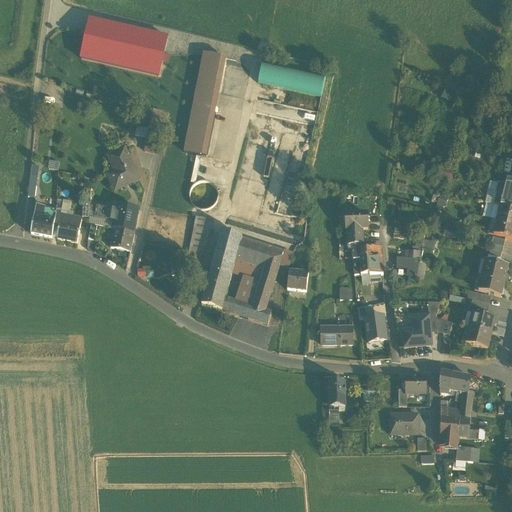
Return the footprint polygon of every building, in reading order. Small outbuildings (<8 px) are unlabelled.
[(162,61),(164,55),(168,38),(90,20),(81,59),(159,77),(162,61)] [(184,153),(207,157),(226,59),(203,55),(184,153)] [(264,66),(260,84),(323,98),(327,80),(264,66)] [(149,130),(149,131),(158,133),(163,113),(153,110),(149,130)] [(149,131),(149,130),(137,127),(135,138),(147,140),(149,133),(149,131)] [(149,131),(149,133),(157,134),(154,148),(146,146),(144,153),(156,155),(161,134),(158,133),(149,131)] [(146,146),(154,148),(157,134),(149,133),(147,140),(146,146)] [(107,175),(115,191),(139,180),(124,149),(114,154),(121,169),(107,175)] [(190,184),(196,185),(201,158),(196,157),(190,184)] [(58,171),(59,163),(49,162),(48,170),(58,171)] [(31,176),(38,177),(39,167),(32,166),(31,176)] [(441,168),(439,176),(439,178),(452,181),(454,171),(441,168)] [(29,186),(36,187),(38,177),(31,176),(29,186)] [(217,202),(218,197),(217,191),(214,186),(210,183),(204,182),(199,183),(196,185),(194,186),(190,190),(189,196),(190,201),(193,206),(198,209),(203,211),(209,210),(214,207),(217,202)] [(494,206),(497,193),(499,184),(491,183),(485,204),(486,204),(494,206)] [(505,192),(511,194),(511,186),(499,184),(497,193),(504,194),(505,192)] [(28,198),(35,199),(36,187),(29,186),(28,198)] [(504,194),(497,193),(494,206),(496,206),(511,210),(511,194),(505,192),(504,194)] [(446,208),(448,199),(439,197),(436,206),(446,208)] [(71,202),(63,201),(61,214),(61,217),(62,217),(72,219),(73,213),(70,212),(71,202)] [(482,218),(493,221),(496,206),(494,206),(486,204),(482,218)] [(31,234),(52,239),(52,238),(54,228),(54,226),(55,221),(46,219),(47,213),(44,213),(45,208),(36,206),(31,234)] [(138,211),(117,206),(116,211),(113,210),(110,222),(114,222),(112,229),(115,229),(134,233),(138,211)] [(511,210),(496,206),(493,221),(511,225),(511,210)] [(96,213),(90,212),(89,218),(89,224),(112,229),(114,222),(110,222),(113,210),(97,207),(96,213)] [(56,210),(45,208),(44,213),(47,213),(46,219),(55,221),(56,213),(56,210)] [(348,247),(351,247),(363,246),(362,230),(367,230),(367,215),(345,216),(346,231),(347,241),(348,247)] [(57,240),(77,243),(82,220),(72,219),(62,217),(60,227),(59,229),(57,239),(57,240)] [(187,263),(199,265),(204,252),(213,221),(196,217),(187,263)] [(511,240),(511,225),(493,221),(490,232),(495,233),(493,236),(496,237),(511,240)] [(97,227),(91,226),(88,240),(94,241),(97,227)] [(395,226),(394,233),(393,239),(403,240),(404,234),(406,234),(407,227),(395,226)] [(135,233),(134,233),(115,229),(111,248),(120,250),(127,252),(130,253),(135,233)] [(231,279),(233,271),(236,260),(242,239),(222,232),(213,266),(208,264),(205,276),(209,277),(211,272),(231,279)] [(416,246),(422,247),(423,242),(424,236),(418,236),(416,246)] [(493,238),(491,245),(490,251),(488,257),(500,260),(501,253),(503,248),(504,241),(493,238)] [(242,239),(236,260),(265,270),(277,274),(279,265),(283,252),(242,239)] [(426,243),(423,242),(422,247),(422,249),(422,251),(433,253),(435,245),(426,243)] [(353,261),(366,260),(365,249),(363,250),(363,247),(363,246),(351,247),(352,252),(353,261)] [(339,248),(339,260),(342,260),(342,252),(352,252),(351,247),(348,247),(339,248)] [(380,248),(365,249),(366,260),(369,260),(381,259),(380,248)] [(127,252),(120,250),(118,257),(126,258),(127,252)] [(279,265),(288,268),(292,255),(283,252),(279,265)] [(410,254),(405,253),(404,259),(420,260),(422,253),(410,252),(410,254)] [(500,260),(488,257),(487,262),(488,263),(499,265),(500,260)] [(381,259),(369,260),(370,275),(370,277),(371,277),(381,276),(383,276),(381,259)] [(411,269),(410,277),(413,278),(416,278),(417,271),(418,271),(419,263),(420,260),(404,259),(403,266),(403,268),(411,269)] [(244,278),(260,283),(265,270),(236,260),(233,271),(235,271),(234,275),(244,278)] [(361,276),(370,275),(369,260),(366,260),(353,261),(354,277),(361,276)] [(478,275),(482,277),(486,262),(481,261),(478,275)] [(427,265),(419,263),(418,271),(417,271),(416,278),(424,280),(427,265)] [(488,263),(485,277),(504,282),(508,267),(499,265),(488,263)] [(146,269),(137,270),(137,278),(146,278),(146,269)] [(277,274),(265,270),(260,283),(252,308),(251,307),(248,319),(268,325),(271,314),(265,312),(266,307),(277,274)] [(202,306),(222,312),(222,311),(225,299),(231,279),(211,272),(209,277),(202,306)] [(287,290),(306,293),(306,290),(308,274),(307,274),(289,272),(287,290)] [(371,277),(370,277),(370,275),(361,276),(362,286),(371,286),(371,284),(371,277)] [(500,298),(504,282),(485,277),(481,293),(500,298)] [(243,305),(251,307),(252,308),(260,283),(244,278),(236,303),(243,305)] [(352,302),(352,290),(340,290),(340,302),(352,302)] [(186,301),(176,294),(171,300),(181,307),(186,301)] [(469,294),(467,301),(465,307),(465,310),(472,311),(471,314),(473,314),(475,315),(483,317),(484,312),(487,313),(489,306),(491,299),(469,294)] [(449,302),(465,307),(467,301),(450,296),(449,302)] [(222,311),(239,317),(243,305),(236,303),(225,299),(222,311)] [(437,333),(443,335),(446,323),(439,321),(435,320),(440,304),(428,304),(427,304),(428,317),(429,317),(430,333),(437,333)] [(243,305),(239,317),(248,319),(251,307),(243,305)] [(358,310),(359,321),(365,320),(373,319),(371,307),(358,310)] [(446,323),(447,323),(449,315),(441,313),(439,321),(446,323)] [(473,314),(471,314),(467,313),(464,327),(466,328),(469,329),(473,314)] [(475,315),(472,329),(491,334),(495,320),(483,317),(475,315)] [(373,319),(365,320),(368,343),(386,341),(383,317),(373,319)] [(403,331),(404,348),(431,346),(430,333),(429,317),(428,317),(418,317),(419,330),(413,330),(403,331)] [(447,323),(446,323),(443,335),(449,336),(452,326),(452,325),(447,323)] [(487,350),(491,334),(472,329),(469,329),(466,328),(464,335),(470,337),(468,346),(487,350)] [(322,346),(352,346),(352,329),(338,329),(321,329),(322,346)] [(427,347),(418,347),(418,355),(428,354),(427,347)] [(440,390),(449,391),(452,374),(442,372),(440,390)] [(470,378),(452,374),(449,391),(452,392),(456,393),(463,394),(467,395),(468,394),(468,391),(470,378)] [(407,395),(426,395),(425,379),(406,379),(407,391),(407,395)] [(329,407),(345,407),(345,383),(344,383),(344,380),(336,380),(336,383),(329,383),(329,407)] [(363,402),(374,402),(374,391),(363,391),(363,402)] [(399,408),(407,408),(407,395),(407,391),(398,391),(399,402),(399,408)] [(455,402),(462,403),(463,394),(456,393),(455,402)] [(472,395),(468,394),(467,395),(463,394),(462,403),(461,411),(460,420),(469,421),(472,395)] [(329,420),(333,420),(334,418),(339,418),(339,409),(329,409),(329,420)] [(451,420),(460,420),(461,411),(448,410),(448,419),(451,420)] [(405,433),(405,436),(418,435),(418,416),(411,416),(411,417),(408,417),(408,416),(390,416),(391,433),(405,433)] [(442,437),(458,438),(460,420),(451,420),(448,419),(440,419),(441,437),(442,437)] [(467,433),(469,421),(460,420),(458,438),(466,439),(467,433)] [(457,448),(458,438),(442,437),(441,447),(457,448)] [(417,439),(417,452),(427,452),(427,439),(417,439)] [(456,462),(473,463),(474,449),(457,448),(456,462)] [(421,457),(422,465),(434,465),(434,457),(421,457)]
